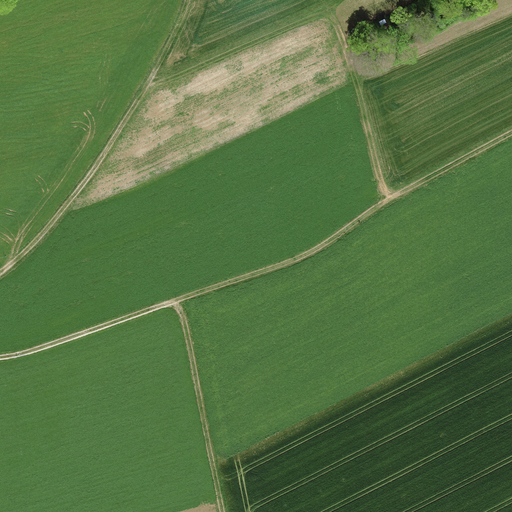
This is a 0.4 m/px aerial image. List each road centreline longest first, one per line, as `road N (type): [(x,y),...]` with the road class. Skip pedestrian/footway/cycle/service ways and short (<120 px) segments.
road 1 (track): [(511,132),(307,254),(0,354)]
road 2 (track): [(180,0),(165,47),(96,175),(0,274)]
road 3 (track): [(168,303),(181,315),(222,511)]
